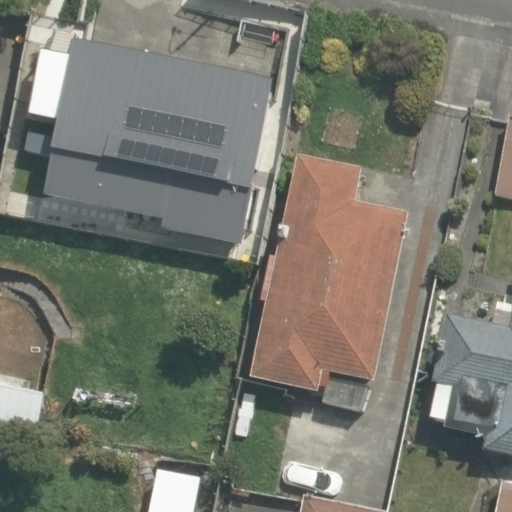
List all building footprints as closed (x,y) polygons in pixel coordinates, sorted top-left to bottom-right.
[(511,108),(505,107),(484,205),(511,210),(511,108)] [(362,204),(368,168),(291,155),(253,379),(325,391),(328,372),(386,381),(414,213),(362,204)] [(452,311),(431,428),(491,438),(488,459),(511,463),(511,289),(475,283),(470,314),(452,311)] [(47,383),(0,375),(0,434),(37,440),(47,383)] [(307,499),(320,425),(248,412),(233,493),(305,506),(307,499)] [(195,511),(202,474),(155,466),(146,511),(195,511)] [(511,511),(511,472),(502,471),(494,511),(511,511)] [(378,511),(307,499),(305,506),(304,511),(378,511)]
